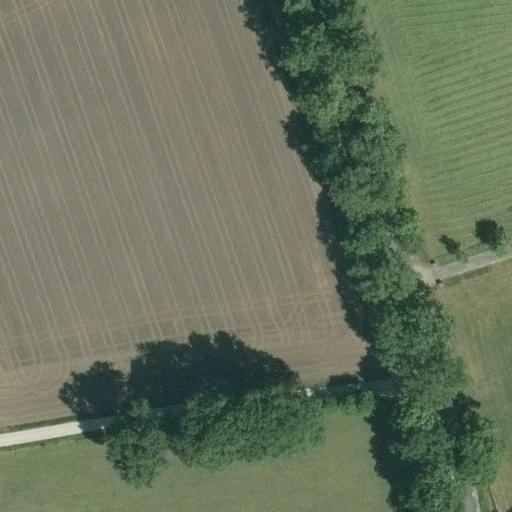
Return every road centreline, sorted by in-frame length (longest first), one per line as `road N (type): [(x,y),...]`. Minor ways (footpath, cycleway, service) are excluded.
road 1 (tertiary): [(469,511),(311,0)]
road 2 (track): [(397,385),(191,407),(0,440)]
